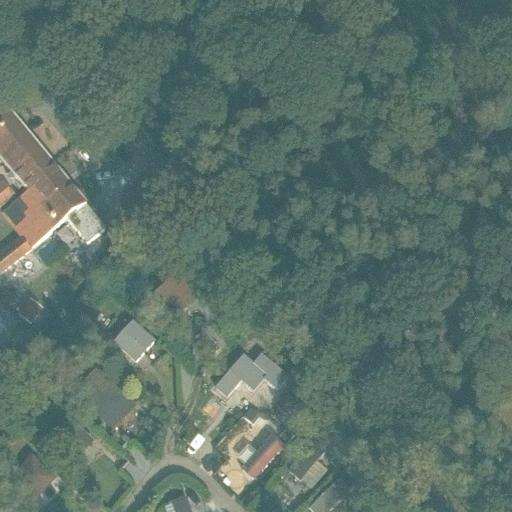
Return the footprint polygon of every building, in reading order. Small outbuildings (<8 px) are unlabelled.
[(0,161),(24,191),(52,168),(0,104),(0,161)] [(52,168),(24,191),(27,195),(1,216),(22,241),(0,258),(0,277),(67,222),(87,246),(104,232),(52,168)] [(217,314),(182,273),(152,299),(172,321),(189,306),(206,324),(217,314)] [(28,303),(17,318),(30,328),(42,313),(28,303)] [(0,348),(9,337),(8,336),(19,322),(0,307),(0,348)] [(131,325),(113,344),(135,364),(153,345),(131,325)] [(100,336),(90,328),(80,339),(90,347),(100,336)] [(226,400),(228,398),(240,384),(252,395),(264,381),(282,397),(289,389),(264,367),(259,373),(242,359),(215,390),(226,400)] [(100,419),(119,398),(94,376),(75,396),(100,419)] [(247,425),(254,431),(260,424),(254,418),(247,425)] [(71,466),(90,444),(68,424),(48,446),(71,466)] [(270,439),(240,472),(253,484),(283,450),(270,439)] [(326,452),(314,442),(287,473),(299,483),(326,452)] [(53,480),(31,460),(11,482),(33,502),(53,480)] [(328,511),(349,493),(338,482),(308,511),(307,511),(328,511)] [(188,511),(185,500),(170,505),(171,511),(188,511)] [(9,511),(0,503),(0,511),(9,511)]
